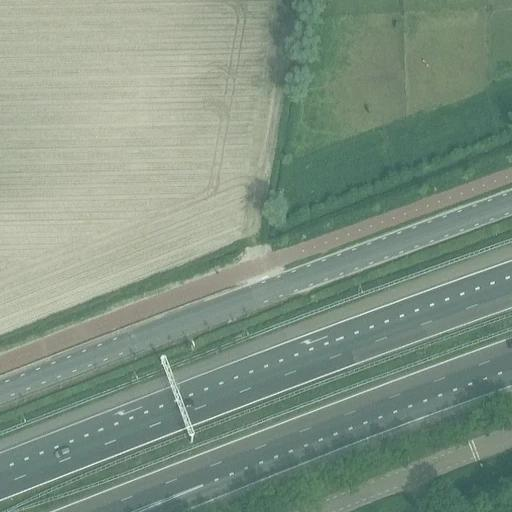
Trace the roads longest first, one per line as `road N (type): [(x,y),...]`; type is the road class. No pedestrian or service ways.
road 1 (tertiary): [(0,393),(511,198)]
road 2 (motorway): [(511,295),(0,485)]
road 3 (motorway): [(196,473),(511,356)]
road 4 (unclassified): [(511,437),(368,490)]
